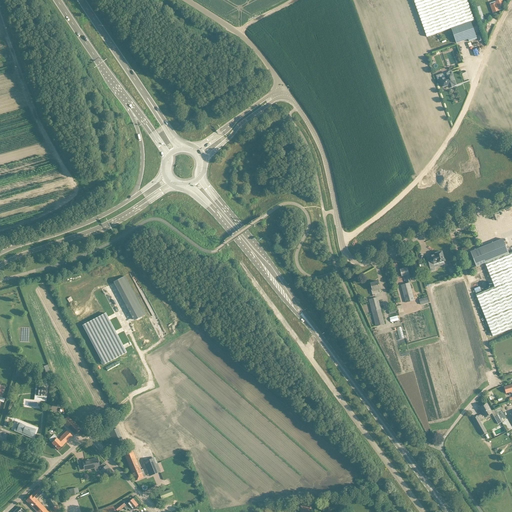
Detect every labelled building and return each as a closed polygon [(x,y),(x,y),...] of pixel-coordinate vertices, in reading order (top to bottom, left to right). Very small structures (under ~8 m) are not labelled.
[(413,0),(427,37),(451,29),(471,22),(474,20),(467,0),(413,0)] [(502,0),(499,0),(490,3),(493,13),(502,10),(501,7),(504,5),(502,1),(502,0)] [(476,5),(482,22),(486,21),(480,4),(476,5)] [(471,22),(451,29),(456,43),(468,39),(469,42),(477,39),(471,22)] [(450,87),(456,85),(452,73),(449,74),(449,73),(444,75),(445,77),(439,79),(441,85),(442,84),(443,87),(449,85),(450,87)] [(503,239),(470,252),(476,267),(485,263),(509,254),(503,239)] [(436,253),(437,254),(431,256),(432,263),(429,263),(431,271),(435,270),(433,264),(445,261),(444,256),(443,257),(442,252),(436,253)] [(511,252),(509,254),(485,263),(494,287),(476,295),(493,336),(511,328),(511,252)] [(400,270),(401,275),(402,276),(405,275),(407,283),(411,282),(407,268),(400,270)] [(371,284),(372,288),(372,289),(371,289),(372,295),(381,293),(380,289),(378,282),(371,284)] [(410,283),(401,285),(405,303),(414,300),(410,283)] [(378,297),(369,300),(376,326),(385,324),(378,297)] [(106,313),(82,325),(103,365),(127,353),(106,313)] [(156,334),(145,315),(134,321),(132,322),(142,342),(156,334)] [(133,377),(126,382),(130,389),(134,386),(137,384),(133,377)] [(130,389),(126,382),(124,379),(116,383),(122,393),(126,391),(130,389)] [(38,385),(37,395),(46,397),(47,386),(38,385)] [(480,408),(482,412),(483,413),(478,416),(481,421),(486,418),(485,417),(492,413),(498,424),(501,422),(494,409),(491,411),(487,403),(480,408)] [(124,418),(130,436),(142,432),(136,414),(124,418)] [(62,421),(67,426),(75,435),(81,429),(72,420),(68,416),(62,421)] [(477,416),(472,419),(482,436),(487,433),(477,416)] [(175,421),(164,425),(166,431),(170,429),(177,426),(175,421)] [(23,433),(32,437),(35,430),(21,424),(17,431),(23,433)] [(161,427),(147,432),(150,438),(157,435),(161,433),(163,432),(161,427)] [(117,428),(110,431),(116,443),(123,440),(117,428)] [(59,441),(53,435),(48,440),(58,450),(72,436),(67,430),(60,437),(62,439),(59,441)] [(132,451),(129,452),(124,454),(135,481),(146,476),(143,469),(140,470),(132,451)] [(97,458),(82,462),(83,466),(84,468),(92,467),(93,469),(94,468),(95,471),(96,472),(99,471),(100,471),(99,467),(99,466),(97,458)] [(156,460),(145,465),(149,476),(161,472),(156,460)] [(100,471),(99,471),(105,478),(108,475),(112,472),(107,465),(106,465),(102,469),(100,471)] [(40,487),(26,501),(29,504),(36,511),(48,511),(36,499),(44,492),(43,491),(40,487)] [(172,495),(170,489),(159,494),(161,499),(172,495)] [(52,497),(47,500),(52,509),(57,506),(52,497)] [(125,505),(122,501),(114,507),(118,511),(124,507),(126,510),(128,508),(131,511),(133,509),(133,510),(138,505),(133,499),(125,505)]
